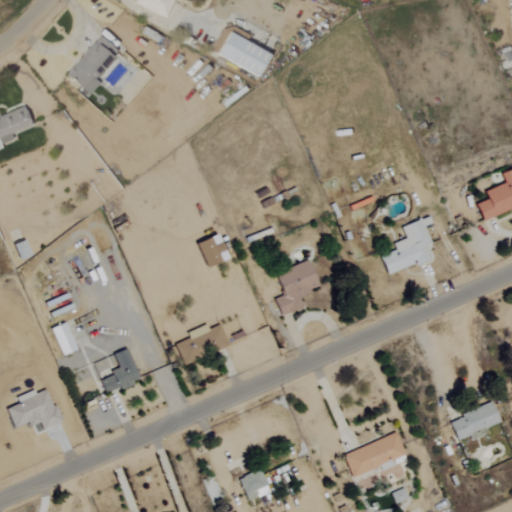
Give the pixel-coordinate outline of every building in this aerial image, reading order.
[(133,0),(132,4),(162,17),(169,0),(133,0)] [(256,76),(266,53),(224,34),(214,57),(256,76)] [(115,52),(95,36),(63,76),(87,96),(97,83),(92,79),(115,52)] [(0,146),(12,142),(9,134),(29,127),(21,107),(0,114),(0,146)] [(511,208),(511,167),(498,173),(503,184),(483,192),(486,199),(473,205),(480,222),(511,208)] [(386,276),(429,259),(424,247),(429,244),(422,227),(430,224),(427,217),(399,228),(403,239),(390,244),(393,251),(378,257),(386,276)] [(195,242),(203,268),(224,261),(216,236),(195,242)] [(11,245),(17,260),(28,256),(22,241),(11,245)] [(278,317),(301,308),(296,297),(317,289),(306,262),(274,275),(282,296),(272,300),(278,317)] [(49,329),(60,357),(74,351),(63,323),(49,329)] [(173,346),(182,366),(226,345),(217,325),(206,331),(203,325),(191,331),(193,336),(173,346)] [(137,382),(125,349),(111,355),(117,372),(98,379),(103,395),(137,382)] [(58,423),(45,389),(32,394),(31,391),(13,398),(16,405),(4,409),(11,429),(25,424),(26,427),(37,423),(39,429),(58,423)] [(497,423),(489,403),(446,421),(456,444),(483,432),(481,429),(497,423)] [(379,470),(404,461),(395,435),(341,454),(350,478),(378,468),(379,470)] [(245,502),(267,493),(258,470),(236,479),(245,502)] [(406,499),(401,489),(389,494),(393,504),(406,499)]
